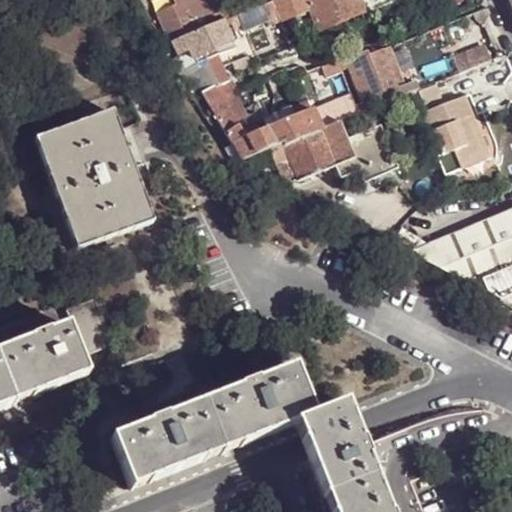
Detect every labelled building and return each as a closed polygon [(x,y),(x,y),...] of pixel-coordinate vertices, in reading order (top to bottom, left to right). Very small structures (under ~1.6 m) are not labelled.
[(159,15),(172,43),(215,26),(203,0),(174,0),(177,7),(159,15)] [(208,0),(203,0),(215,26),(222,23),(227,21),(219,2),(211,5),(208,0)] [(278,0),(271,3),(278,23),(306,11),(315,33),(361,13),(355,0),(278,0)] [(249,12),(238,16),(241,24),(246,35),(278,23),(271,3),(249,12)] [(486,8),(473,13),(476,22),(482,29),(490,17),(486,8)] [(222,23),(226,30),(241,24),(238,16),(227,21),(222,23)] [(281,27),(286,42),(303,35),(298,20),(281,27)] [(172,43),(178,56),(188,51),(192,60),(193,59),(213,51),(231,44),(226,30),(222,23),(215,26),(172,43)] [(465,55),(471,68),(491,60),(485,46),(465,55)] [(389,47),(377,52),(392,89),(405,84),(389,47)] [(187,69),(193,80),(220,67),(213,51),(193,59),(196,64),(187,69)] [(366,52),(337,61),(341,71),(350,67),(363,102),(354,105),(357,114),(414,91),(410,82),(405,84),(392,89),(377,52),(367,56),(366,52)] [(314,68),(317,78),(329,73),(325,64),(314,68)] [(193,80),(240,160),(267,149),(320,130),(309,110),(251,134),(240,116),(243,113),(232,95),(236,93),(230,80),(226,80),(220,67),(193,80)] [(314,68),(308,70),(312,80),(317,78),(314,68)] [(463,98),(418,115),(425,134),(429,133),(439,156),(436,158),(443,176),(460,169),(456,160),(478,151),(464,119),(470,116),(463,98)] [(470,116),(464,119),(478,151),(456,160),(460,169),(488,158),(470,116)] [(154,230),(113,118),(33,148),(75,258),(154,230)] [(320,130),(267,149),(281,182),(287,184),(334,165),(339,177),(358,170),(366,166),(372,180),(396,170),(380,127),(346,141),(339,123),(320,130)] [(358,170),(364,184),(372,180),(366,166),(358,170)] [(511,211),(410,252),(471,284),(481,280),(490,277),(511,268),(511,211)] [(364,212),(357,223),(381,236),(388,224),(364,212)] [(511,268),(490,277),(481,280),(487,295),(511,285),(511,268)] [(94,301),(67,311),(85,357),(112,347),(94,301)] [(0,410),(86,376),(69,327),(0,354),(0,410)] [(312,419),(293,370),(112,442),(131,491),(294,427),(312,419)] [(386,511),(351,424),(344,407),(312,419),(294,427),(301,443),(328,511),(386,511)]
